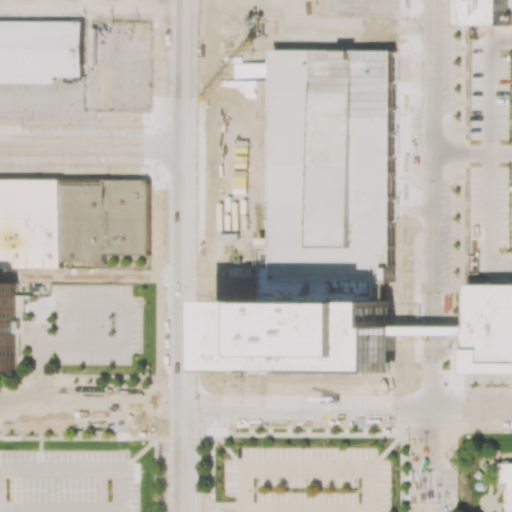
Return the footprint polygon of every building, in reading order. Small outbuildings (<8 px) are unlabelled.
[(263,0),(263,21),(304,21),(304,106),(304,114),(218,114),(219,0),(263,0)] [(511,0),(466,0),(466,24),(489,24),(510,25),(510,12),(511,12),(511,0)] [(0,21),(0,77),(84,77),(84,21),(0,21)] [(0,178),(62,179),(62,182),(63,262),(63,269),(0,269),(0,178)] [(62,182),(107,182),(107,179),(147,179),(152,184),(151,255),(107,255),(107,263),(63,262),(62,182)] [(0,373),(0,282),(17,282),(16,373),(0,373)] [(511,283),(468,283),(467,348),(483,348),(483,370),(511,370),(511,283)] [(511,370),(511,373),(467,373),(467,348),(483,348),(483,370),(511,370)] [(511,511),(511,464),(502,465),(502,482),(509,482),(509,511),(511,511)]
